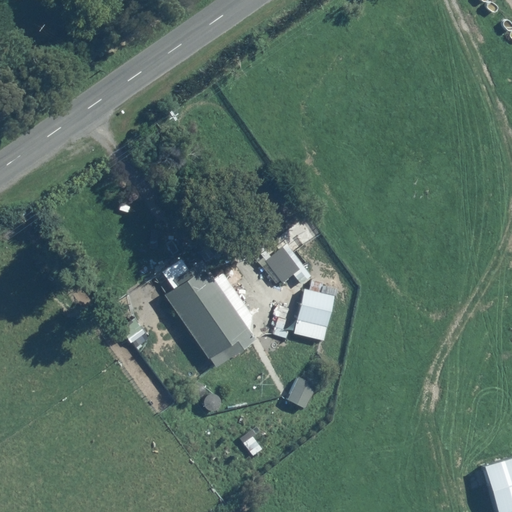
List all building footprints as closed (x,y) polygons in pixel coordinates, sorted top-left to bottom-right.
[(172,289),(163,295),(211,369),(251,343),(199,263),(186,272),(177,259),(160,270),(172,289)] [(331,296),(298,288),(287,336),(320,344),(331,296)] [(142,333),(129,314),(113,326),(126,344),(142,333)] [(314,387),(295,378),(285,401),(303,410),(314,387)] [(511,455),(479,466),(492,511),(503,511),(511,509),(511,455)]
